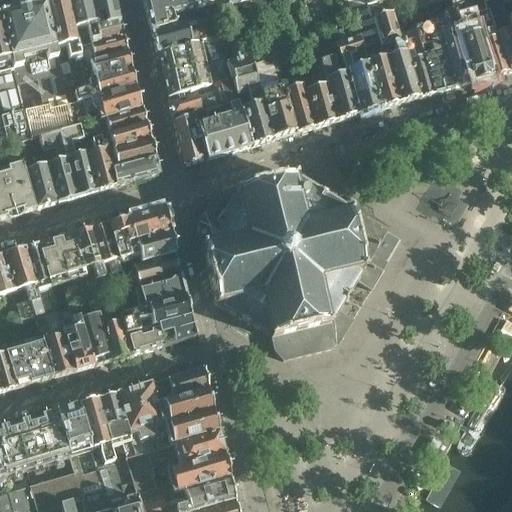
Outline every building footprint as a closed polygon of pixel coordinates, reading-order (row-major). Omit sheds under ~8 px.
[(97,30),(89,0),(75,0),(66,2),(73,32),(85,29),(90,47),(100,44),(97,30)] [(120,24),(113,0),(89,0),(97,30),(120,24)] [(174,31),(166,0),(141,0),(151,36),(174,31)] [(196,25),(189,0),(166,0),(174,31),(196,25)] [(217,17),(213,0),(189,0),(196,25),(218,20),(217,17)] [(252,0),(213,0),(217,17),(255,8),(252,0)] [(418,102),(408,64),(405,55),(399,37),(392,15),(404,12),(401,0),(398,0),(367,8),(365,0),(343,0),(351,27),(356,25),(360,42),(363,49),(372,47),(382,44),(386,62),(399,107),(418,102)] [(506,78),(491,21),(506,17),(503,7),(501,0),(484,0),(489,17),(475,21),(480,38),(486,36),(488,44),(482,46),(491,82),(506,78)] [(511,0),(501,0),(503,7),(511,4),(511,22),(507,24),(508,26),(510,34),(511,40),(511,0)] [(81,65),(78,50),(73,32),(66,2),(44,8),(55,53),(66,51),(70,64),(75,63),(76,66),(81,65)] [(480,38),(475,21),(470,4),(458,7),(462,24),(466,25),(470,40),(460,42),(472,87),(491,82),(482,46),(480,38)] [(74,130),(68,106),(64,88),(60,72),(55,53),(44,8),(0,18),(0,22),(28,141),(29,142),(38,140),(74,130)] [(472,87),(460,42),(452,15),(443,17),(447,33),(436,36),(452,92),(453,92),(472,87)] [(511,40),(510,34),(501,37),(498,29),(508,26),(507,24),(506,17),(491,21),(506,78),(511,76),(511,40)] [(452,92),(436,36),(432,19),(426,20),(428,28),(416,31),(421,50),(430,47),(433,57),(423,59),(434,98),(452,93),(452,92)] [(223,41),(219,22),(218,20),(196,25),(174,31),(151,36),(156,58),(223,41)] [(434,98),(423,59),(421,50),(416,31),(413,20),(406,22),(410,34),(399,37),(405,55),(413,53),(415,61),(408,64),(418,102),(434,98)] [(28,141),(0,22),(0,152),(29,142),(28,141)] [(120,24),(97,30),(100,44),(123,38),(120,24)] [(100,44),(90,47),(78,50),(81,65),(82,66),(127,55),(124,38),(123,38),(100,44)] [(380,112),(363,49),(360,42),(351,44),(350,40),(345,42),(346,45),(336,48),(344,68),(347,77),(358,118),(380,112)] [(233,86),(228,68),(227,64),(229,64),(223,41),(156,58),(167,103),(214,91),(233,86)] [(380,112),(399,107),(386,62),(377,64),(372,47),(363,49),(380,112)] [(294,137),(283,96),(271,51),(248,57),(250,62),(272,144),(294,137)] [(135,89),(127,55),(82,66),(85,83),(64,88),(68,106),(135,89)] [(358,118),(347,77),(338,79),(332,57),(319,61),(323,77),(336,125),(358,118)] [(272,144),(250,62),(228,68),(233,86),(237,102),(248,99),(252,113),(241,116),(243,122),(250,151),(272,144)] [(336,125),(323,77),(312,79),(315,92),(304,95),(314,131),(336,125)] [(237,102),(233,86),(214,91),(217,105),(219,114),(239,109),(237,102)] [(140,111),(135,89),(68,106),(74,130),(78,129),(89,126),(85,113),(100,109),(104,121),(105,121),(140,111)] [(314,131),(304,95),(303,90),(283,96),(294,137),(314,131)] [(219,114),(217,105),(209,107),(207,97),(167,107),(172,126),(194,120),(219,114)] [(144,127),(141,111),(140,111),(105,121),(109,137),(144,127)] [(250,151),(243,122),(222,127),(219,114),(194,120),(205,164),(250,151)] [(205,164),(194,120),(172,126),(182,170),(205,164)] [(144,127),(109,137),(99,140),(103,156),(110,154),(148,144),(144,127)] [(97,195),(86,158),(86,157),(74,161),(70,146),(78,144),(78,146),(83,145),(78,129),(74,130),(38,140),(42,153),(54,150),(58,165),(46,168),(46,169),(57,207),(97,195)] [(108,173),(106,166),(103,156),(99,140),(90,142),(94,156),(86,158),(97,195),(113,191),(108,173)] [(153,161),(148,144),(110,154),(113,164),(106,166),(108,173),(153,161)] [(0,223),(35,213),(24,175),(20,160),(0,165),(0,223)] [(157,178),(153,161),(108,173),(113,191),(157,178)] [(57,207),(46,169),(24,175),(35,213),(57,207)] [(317,281),(362,270),(348,212),(304,223),(293,178),(235,193),(246,237),(201,249),(215,307),(260,295),(275,355),(283,365),(335,352),(329,327),(317,281)] [(362,270),(365,264),(371,254),(383,234),(365,222),(367,218),(367,215),(342,200),(339,201),(336,205),(293,178),(304,223),(348,212),(362,270)] [(246,237),(235,193),(214,197),(196,227),(201,249),(246,237)] [(169,235),(163,212),(126,223),(133,246),(169,235)] [(133,246),(126,223),(107,228),(118,263),(129,260),(125,248),(133,246)] [(118,263),(107,228),(90,233),(100,266),(109,264),(112,276),(121,273),(118,263)] [(100,266),(90,233),(73,238),(83,271),(92,269),(95,281),(104,279),(100,266)] [(388,265),(400,244),(383,234),(371,254),(388,265)] [(174,257),(172,251),(169,235),(133,246),(125,248),(129,260),(129,261),(138,259),(140,267),(174,257)] [(83,271),(73,238),(37,248),(48,287),(49,290),(85,280),(83,271)] [(48,287),(37,248),(23,252),(38,302),(46,300),(43,289),(48,287)] [(38,302),(23,252),(2,258),(13,295),(24,291),(28,305),(16,308),(21,323),(34,319),(42,317),(38,302)] [(388,265),(371,254),(365,264),(382,274),(388,265)] [(179,279),(177,272),(174,257),(140,267),(135,268),(142,290),(179,280),(179,279)] [(13,295),(2,258),(0,258),(0,311),(5,310),(1,298),(13,295)] [(352,323),(337,313),(354,284),(370,294),(382,274),(365,264),(362,270),(317,281),(329,327),(335,352),(352,323)] [(184,299),(181,291),(179,280),(142,290),(139,291),(145,311),(184,300),(184,299)] [(109,298),(107,291),(90,296),(92,303),(109,298)] [(260,295),(215,307),(271,340),(260,295)] [(184,300),(145,311),(118,319),(119,324),(123,339),(189,320),(184,300)] [(93,369),(79,323),(75,308),(56,314),(74,375),(93,369)] [(74,375),(56,314),(42,317),(34,319),(41,342),(42,346),(53,380),(74,375)] [(112,364),(99,321),(100,321),(99,317),(79,323),(93,369),(112,364)] [(129,359),(123,339),(119,324),(110,327),(108,319),(100,321),(99,321),(112,364),(129,359)] [(194,340),(189,320),(123,339),(129,359),(161,350),(194,340)] [(53,380),(42,346),(5,357),(15,392),(53,380)] [(15,392),(5,357),(5,356),(0,357),(0,393),(1,396),(15,392)] [(462,441),(462,443),(465,446),(467,448),(470,449),(474,449),(475,449),(478,447),(480,444),(511,385),(511,361),(509,362),(507,363),(504,365),(502,367),(499,369),(497,371),(495,374),(463,435),(462,438),(462,441)] [(207,393),(203,372),(150,388),(155,408),(206,394),(207,393)] [(217,435),(206,394),(155,408),(150,388),(116,397),(134,458),(217,435)] [(134,458),(116,397),(97,403),(109,446),(121,442),(126,460),(134,458)] [(109,446),(97,403),(78,408),(90,451),(98,449),(103,467),(114,464),(109,446)] [(139,511),(138,505),(131,484),(125,461),(114,464),(103,467),(95,469),(90,451),(78,408),(55,415),(65,453),(45,458),(25,464),(32,489),(29,490),(33,505),(35,511),(54,511),(60,510),(60,511),(139,511)] [(34,421),(45,458),(65,453),(54,415),(34,421)] [(34,421),(14,427),(0,431),(0,463),(2,471),(25,464),(45,458),(34,421)] [(152,478),(147,461),(156,458),(158,463),(179,457),(182,469),(223,458),(217,435),(134,458),(126,460),(125,461),(131,484),(151,478),(152,478)] [(138,505),(174,495),(183,493),(228,480),(223,458),(182,469),(168,473),(172,487),(155,492),(151,478),(131,484),(138,505)] [(426,502),(441,510),(462,473),(447,465),(426,502)] [(139,511),(203,511),(234,504),(228,480),(183,493),(187,507),(178,510),(174,495),(138,505),(139,511)] [(12,511),(8,497),(0,498),(0,511),(12,511)]
